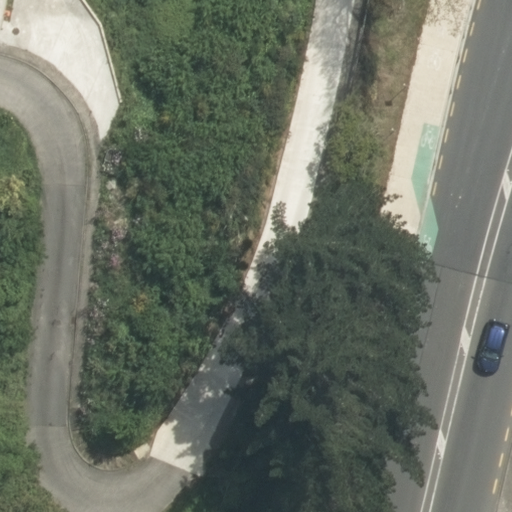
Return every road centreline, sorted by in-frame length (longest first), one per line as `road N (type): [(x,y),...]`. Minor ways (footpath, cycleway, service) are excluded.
road 1 (residential): [(327,0),(295,154),(211,395),(151,499),(132,511)]
road 2 (residential): [(61,511),(50,496),(43,367),(58,127),(0,90)]
road 3 (secondary): [(423,511),(511,148)]
